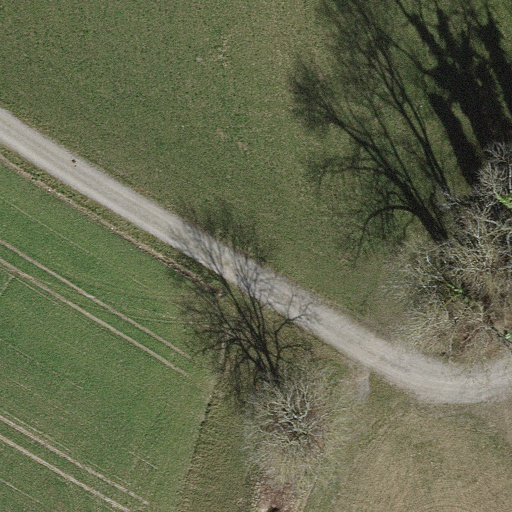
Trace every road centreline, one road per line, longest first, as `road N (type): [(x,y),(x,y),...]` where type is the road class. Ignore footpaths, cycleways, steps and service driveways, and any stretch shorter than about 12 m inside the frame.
road 1 (track): [(511,366),(432,376),(377,353),(0,122)]
road 2 (track): [(295,302),(215,511)]
